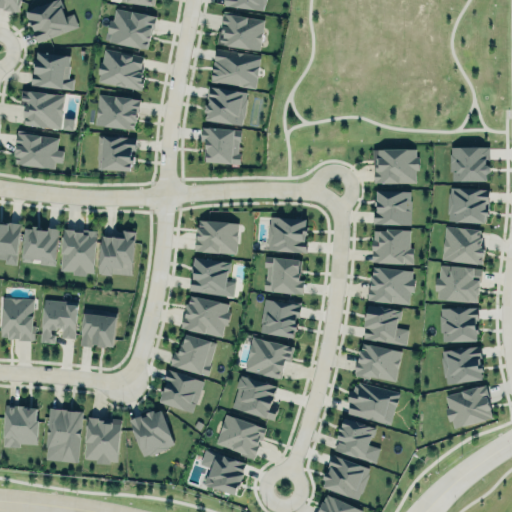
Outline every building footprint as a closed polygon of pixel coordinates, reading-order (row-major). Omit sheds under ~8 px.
[(0,0),(0,5),(2,6),(2,8),(15,11),(15,10),(18,10),(20,0),(0,0)] [(36,42),(78,28),(73,13),(65,16),(59,0),(57,0),(25,10),(36,42)] [(264,0),(225,0),(225,6),(263,11),(264,0)] [(116,7),(156,14),(153,28),(152,27),(151,33),(150,32),(147,47),(109,40),(110,32),(107,31),(110,19),(114,19),(116,7)] [(222,11),(264,18),(259,49),(217,41),(219,30),(221,30),(222,25),(220,25),(222,11)] [(105,47),(143,55),(140,70),(143,70),(142,77),(144,77),(142,85),(141,85),(140,88),(98,79),(99,72),(97,72),(100,60),(102,60),(105,47)] [(216,47),(261,54),(256,87),(210,80),(216,47)] [(38,50),(37,57),(35,57),(33,75),(31,75),(30,84),(72,89),(73,77),(68,76),(71,54),(38,50)] [(204,120),(242,125),(246,91),(208,86),(204,120)] [(63,94),(21,90),(20,104),(25,104),(23,125),(60,128),(63,94)] [(98,92),(95,123),(133,127),(134,123),(128,123),(133,120),(136,120),(137,112),(132,111),(128,113),(122,112),(133,105),(136,110),(138,110),(140,98),(132,97),(131,95),(116,93),(114,94),(98,92)] [(73,119),(62,118),(62,129),(72,130),(73,119)] [(202,126),(241,128),(240,139),(239,139),(238,151),(241,151),(240,162),(206,160),(206,146),(205,146),(205,139),(201,139),(202,126)] [(16,131),(58,136),(57,148),(63,149),(62,162),(55,161),(54,167),(15,161),(16,154),(14,154),(16,131)] [(99,134),(136,135),(136,149),(131,149),(131,153),(134,154),(134,162),(131,162),(131,169),(97,167),(99,134)] [(450,180),(487,181),(488,147),(450,146),(450,180)] [(416,183),(416,149),(373,148),(372,183),(416,183)] [(451,186),(450,192),(449,192),(448,212),(449,213),(448,220),(486,222),(487,215),(488,214),(490,188),(451,186)] [(377,188),(377,196),(375,196),(375,203),(377,204),(377,215),(374,215),(374,218),(373,218),(373,222),(411,224),(412,200),(410,200),(411,190),(377,188)] [(271,215),(306,217),(306,227),(308,227),(307,233),(306,233),(305,244),(306,244),(306,251),(269,248),(269,243),(266,243),(268,222),(270,222),(271,215)] [(0,217),(2,217),(4,219),(13,219),(20,220),(15,264),(3,263),(3,259),(0,258),(0,217)] [(195,252),(236,253),(237,222),(196,220),(195,252)] [(446,224),(481,228),(481,232),(480,231),(480,234),(481,235),(482,236),(482,240),(481,239),(481,244),(481,247),(484,247),(484,254),(483,254),(482,263),(442,258),(446,224)] [(46,225),(59,226),(54,264),(21,261),(24,226),(45,228),(46,225)] [(63,226),(60,269),(73,270),(72,273),(85,274),(85,271),(93,272),(96,229),(82,228),(82,230),(75,229),(75,227),(63,226)] [(375,229),(374,238),(373,238),(372,248),(373,248),(372,260),(378,260),(378,261),(413,263),(414,246),(410,246),(411,228),(387,227),(387,229),(375,229)] [(100,233),(97,272),(99,272),(99,274),(113,275),(113,273),(132,275),(136,230),(128,229),(121,229),(121,234),(100,233)] [(194,255),(231,261),(230,270),(227,270),(226,280),(235,281),(233,295),(189,288),(194,255)] [(266,255),(273,256),(273,255),(300,258),(300,259),(302,259),(300,271),(299,278),(304,279),(303,292),(264,289),(265,277),(266,277),(267,266),(264,265),(266,255)] [(438,263),(450,264),(450,262),(474,264),(474,268),(479,269),(477,301),(435,298),(435,291),(432,291),(434,276),(437,276),(438,263)] [(373,265),(412,269),(412,277),(414,278),(414,291),(410,290),(409,303),(367,298),(369,287),(370,287),(370,278),(371,273),(372,273),(373,265)] [(32,324),(35,324),(34,339),(17,339),(17,336),(13,336),(13,337),(7,337),(7,335),(1,335),(1,327),(2,295),(9,296),(9,294),(25,294),(25,297),(33,297),(32,324)] [(181,328),(222,337),(229,304),(188,294),(181,328)] [(264,297),(286,300),(286,298),(301,300),(301,303),(299,316),(296,316),(295,322),(297,322),(296,329),(294,329),(293,336),(260,330),(262,322),(261,321),(264,297)] [(43,298),(78,301),(75,337),(61,336),(62,326),(56,326),(56,328),(50,327),(50,332),(56,333),(55,342),(39,341),(43,298)] [(369,304),(401,309),(400,318),(397,317),(396,326),(407,328),(405,342),(364,336),(365,326),(363,326),(365,314),(367,314),(369,304)] [(441,307),(441,314),(440,314),(440,331),(443,331),(443,340),(477,339),(477,331),(479,331),(478,328),(476,328),(476,318),(478,318),(478,306),(441,307)] [(83,311),(79,344),(93,345),(93,342),(97,343),(97,345),(105,346),(106,344),(113,344),(116,315),(83,311)] [(186,332),(217,341),(207,374),(170,363),(174,350),(178,351),(181,344),(182,344),(186,332)] [(241,369),(250,334),(293,344),(290,357),(284,356),(279,378),(241,369)] [(354,375),(395,381),(400,350),(359,344),(354,375)] [(483,379),(479,346),(440,350),(444,384),(483,379)] [(168,367),(164,380),(167,381),(165,386),(163,385),(160,392),(162,393),(160,400),(192,411),(194,403),(196,403),(204,380),(168,367)] [(274,419),(277,406),(272,405),(276,384),(238,376),(231,409),(274,419)] [(346,414),(391,424),(398,391),(353,381),(346,414)] [(444,395),(447,407),(444,408),(448,420),(451,419),(453,427),(491,417),(491,408),(484,381),(460,387),(461,390),(444,395)] [(5,403),(23,404),(23,406),(36,407),(36,418),(38,418),(37,444),(20,443),(20,446),(3,445),(4,436),(3,436),(5,403)] [(49,406),(82,410),(77,461),(46,458),(47,446),(45,446),(49,406)] [(128,418),(153,408),(154,411),(161,409),(174,443),(167,445),(168,446),(149,454),(149,453),(143,455),(128,418)] [(266,427),(257,424),(256,423),(226,412),(215,442),(247,453),(246,455),(253,458),(254,456),(255,456),(256,455),(256,454),(260,443),(258,442),(259,438),(262,439),(266,427)] [(343,416),(376,427),(373,435),(371,435),(368,444),(379,447),(374,462),(335,448),(338,438),(337,437),(340,429),(339,428),(340,423),(341,423),(343,416)] [(84,461),(118,462),(119,419),(86,417),(84,461)] [(236,494),(245,462),(204,450),(199,466),(208,468),(203,485),(236,494)] [(358,499),(369,467),(331,455),(320,487),(358,499)] [(363,509),(361,511),(315,511),(316,511),(318,511),(321,503),(322,500),(323,500),(327,493),(333,496),(333,495),(355,505),(355,506),(363,509)]
